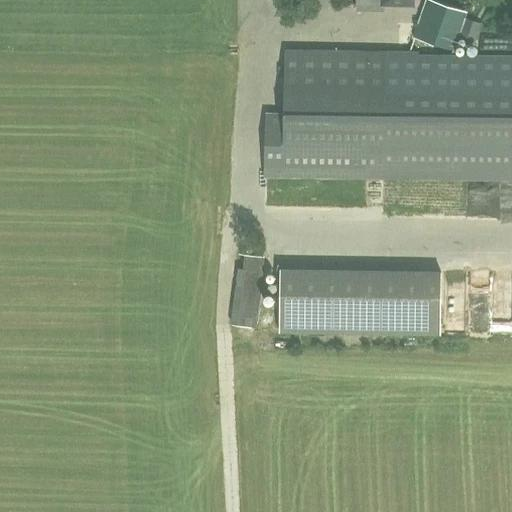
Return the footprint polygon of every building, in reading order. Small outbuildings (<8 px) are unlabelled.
[(284,59),(282,115),(280,176),(511,180),(511,56),(451,56),(460,37),(477,40),(482,23),(466,18),(468,11),(434,0),(425,0),(422,9),(408,55),(387,55),(302,52),(285,52),(284,59)] [(230,326),(255,329),(264,260),(240,257),(230,326)] [(280,270),(279,331),(440,334),(441,273),(280,270)] [(511,271),(502,272),(501,318),(511,318),(511,271)] [(485,383),(485,373),(465,373),(464,383),(485,383)]
